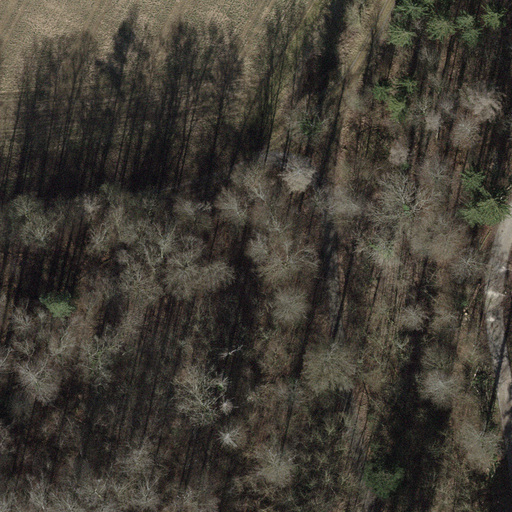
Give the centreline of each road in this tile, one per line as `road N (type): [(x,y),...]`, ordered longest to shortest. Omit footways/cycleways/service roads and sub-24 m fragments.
road 1 (track): [(363,511),(325,280),(320,181),(348,74),(384,0)]
road 2 (track): [(348,74),(256,161),(147,193),(0,206)]
